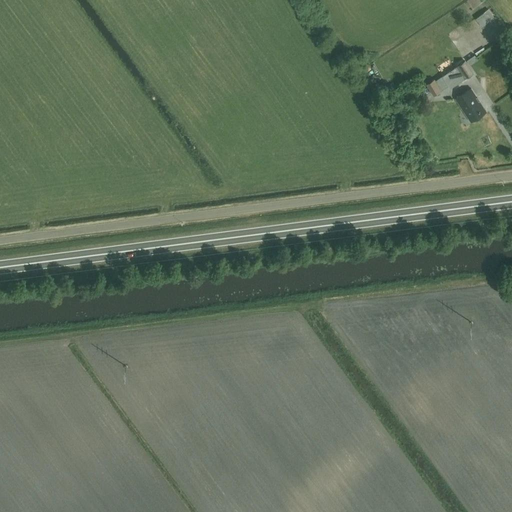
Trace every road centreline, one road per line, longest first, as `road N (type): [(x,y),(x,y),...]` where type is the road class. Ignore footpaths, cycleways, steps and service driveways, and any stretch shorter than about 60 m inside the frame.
road 1 (trunk): [(0,268),(511,201)]
road 2 (unclassified): [(0,240),(511,175)]
